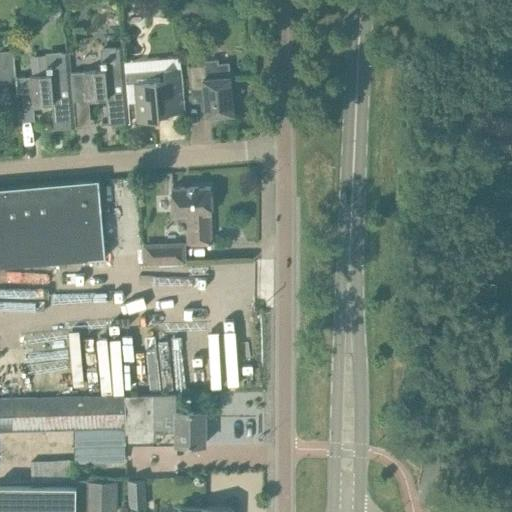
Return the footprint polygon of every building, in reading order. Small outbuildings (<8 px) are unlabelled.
[(152,0),(149,12),(167,17),(171,0),(152,0)] [(176,0),(178,13),(206,11),(204,0),(176,0)] [(70,72),(73,101),(106,98),(108,125),(130,123),(123,47),(101,49),(102,69),(70,72)] [(75,127),(73,101),(70,72),(68,52),(48,54),(49,74),(15,77),(16,83),(18,106),(52,103),(54,129),(75,127)] [(204,64),(189,66),(192,102),(204,101),(205,116),(233,114),(230,76),(228,63),(218,64),(218,59),(203,61),(204,64)] [(14,68),(0,69),(0,84),(16,83),(15,77),(14,68)] [(128,103),(128,106),(136,105),(138,122),(160,120),(159,114),(185,112),(181,69),(163,70),(125,74),(128,103)] [(0,266),(105,257),(98,179),(0,187),(0,266)] [(211,213),(210,186),(171,188),(172,215),(177,215),(178,223),(186,223),(186,228),(188,228),(188,244),(210,243),(210,213),(211,213)] [(482,195),(481,204),(490,205),(491,196),(482,195)] [(186,263),(185,241),(142,243),(143,264),(186,263)] [(474,281),(473,293),(495,295),(496,283),(474,281)] [(137,331),(139,388),(161,387),(158,330),(137,331)] [(0,428),(73,427),(73,444),(204,444),(204,410),(176,410),(176,394),(0,397),(0,428)] [(145,506),(144,479),(128,480),(130,507),(145,506)] [(114,511),(115,482),(93,482),(88,482),(87,511),(114,511)] [(75,511),(76,485),(25,485),(0,486),(0,511),(75,511)]
